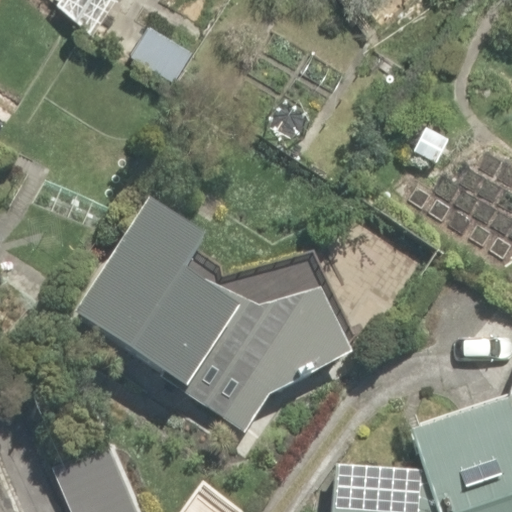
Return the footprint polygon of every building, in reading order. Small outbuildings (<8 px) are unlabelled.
[(132,52),(174,77),(190,50),(148,25),(132,52)] [(266,126),(293,144),(311,118),(283,100),(266,126)] [(403,153),(435,166),(444,145),(412,132),(403,153)] [(72,324),(243,437),(268,399),(351,357),(319,293),(258,310),(188,277),(198,261),(138,222),(72,324)] [(511,511),(511,390),(506,406),(407,437),(419,473),(333,467),(329,511),(511,511)] [(51,471),(68,511),(133,511),(106,448),(51,471)]
